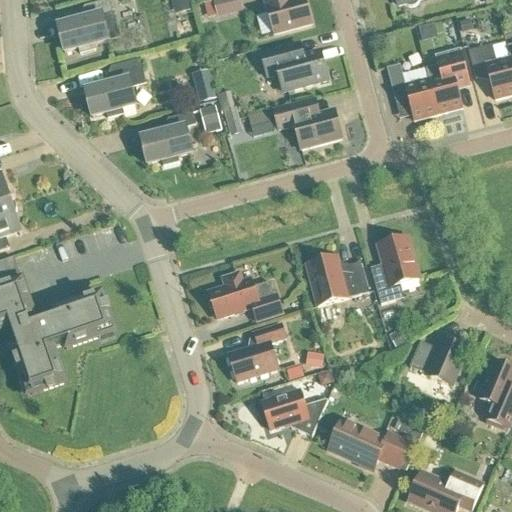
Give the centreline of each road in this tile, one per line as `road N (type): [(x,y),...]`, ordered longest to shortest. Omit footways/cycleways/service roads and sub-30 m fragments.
road 1 (residential): [(145,230),(19,96),(6,0)]
road 2 (residential): [(145,230),(381,159)]
road 3 (residential): [(190,436),(198,393),(145,230)]
road 4 (residential): [(359,511),(190,436)]
road 5 (residential): [(381,159),(339,0)]
road 6 (residential): [(381,159),(429,161),(511,139)]
road 7 (residential): [(190,436),(175,453),(76,481)]
